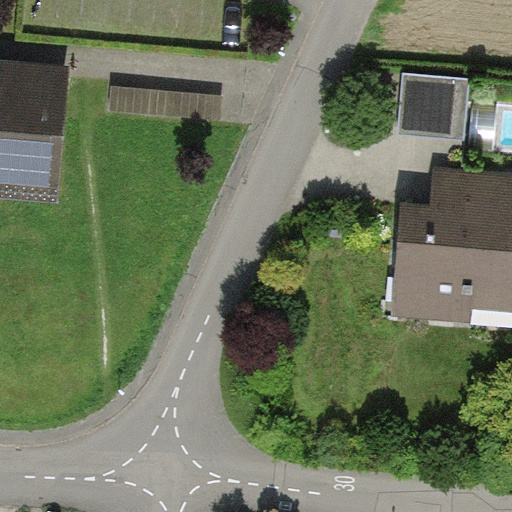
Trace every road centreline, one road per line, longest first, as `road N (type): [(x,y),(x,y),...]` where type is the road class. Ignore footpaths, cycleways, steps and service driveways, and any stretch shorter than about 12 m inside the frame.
road 1 (unclassified): [(354,0),(180,385),(168,474)]
road 2 (residential): [(168,474),(511,507)]
road 3 (residential): [(168,474),(88,480),(0,473)]
